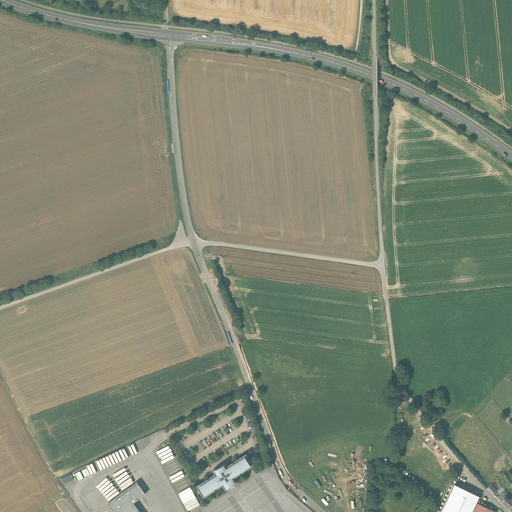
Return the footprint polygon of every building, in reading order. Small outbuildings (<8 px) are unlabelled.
[(214,474),(195,487),(203,498),(222,486),(225,491),(237,483),(234,478),(253,466),(246,454),(227,467),(224,463),(212,471),(214,474)] [(76,473),(79,480),(90,475),(88,470),(87,470),(86,468),(82,470),(82,471),(76,473)] [(118,481),(121,486),(124,484),(132,478),(129,474),(118,481)] [(60,480),(62,485),(73,480),(70,475),(60,480)] [(113,511),(138,511),(132,503),(144,495),(136,483),(107,503),(113,511)] [(471,511),(476,503),(479,496),(455,484),(441,511),(471,511)] [(496,491),(490,485),(487,489),(492,495),(496,491)] [(510,510),(511,507),(511,500),(511,499),(505,491),(498,498),(501,501),(510,510)] [(199,501),(188,508),(190,511),(193,511),(203,506),(199,501)] [(494,511),(476,503),(471,511),(494,511)]
